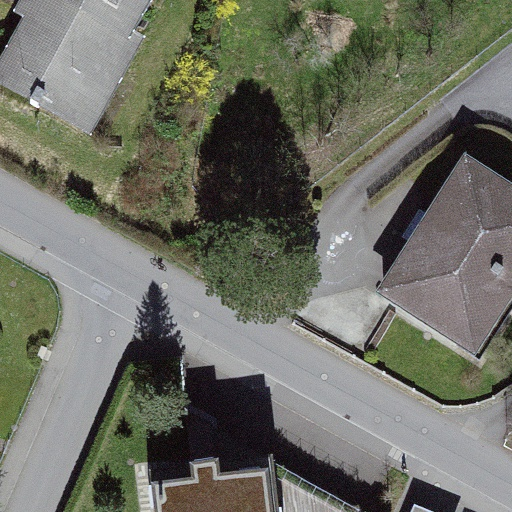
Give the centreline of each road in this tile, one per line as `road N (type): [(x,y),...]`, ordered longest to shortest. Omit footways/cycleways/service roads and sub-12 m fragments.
road 1 (residential): [(135,275),(511,485)]
road 2 (unknown): [(256,342),(349,188),(398,132),(511,49)]
road 3 (residential): [(29,511),(135,275)]
road 4 (residential): [(0,201),(135,275)]
